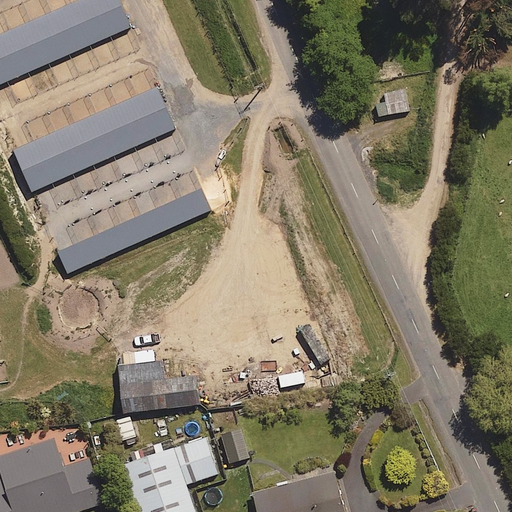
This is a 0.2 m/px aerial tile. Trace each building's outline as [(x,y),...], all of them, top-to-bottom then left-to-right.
[(0,83),(129,27),(117,0),(76,0),(0,33),(0,83)] [(405,85),(374,88),(377,114),(408,111),(405,85)] [(176,129),(157,87),(13,149),(31,191),(176,129)] [(211,211),(201,188),(58,252),(68,275),(211,211)] [(155,363),(154,349),(135,351),(136,360),(118,362),(124,411),(199,403),(196,375),(165,378),(163,362),(155,363)] [(136,436),(130,416),(117,420),(122,440),(136,436)] [(210,511),(187,425),(135,439),(154,511),(210,511)] [(249,457),(241,429),(222,434),(229,462),(249,457)] [(64,467),(55,438),(0,455),(0,465),(4,478),(0,479),(0,511),(72,511),(104,502),(90,458),(64,467)] [(341,450),(256,473),(266,511),(306,511),(355,499),(341,450)]
